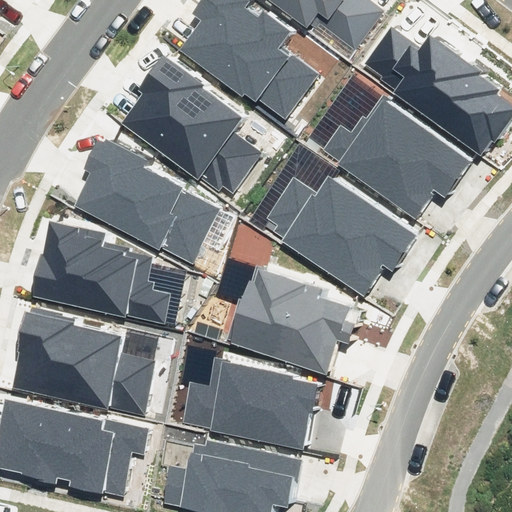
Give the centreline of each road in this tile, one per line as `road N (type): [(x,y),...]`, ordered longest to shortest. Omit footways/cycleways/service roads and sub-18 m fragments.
road 1 (residential): [(357,511),(432,336),(511,230)]
road 2 (residential): [(100,0),(71,35),(0,160)]
